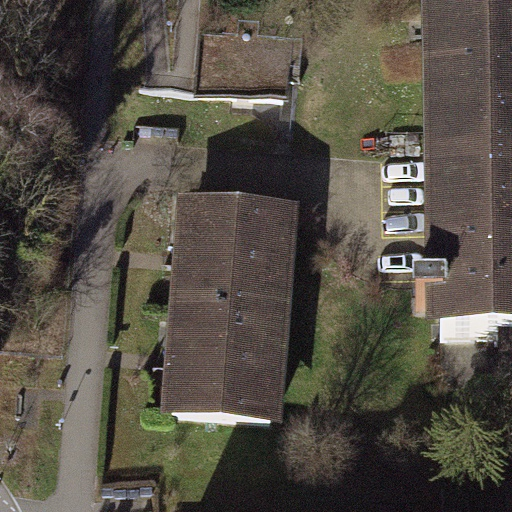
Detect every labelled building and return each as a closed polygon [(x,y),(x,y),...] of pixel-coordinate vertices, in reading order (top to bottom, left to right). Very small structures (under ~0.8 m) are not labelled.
[(439,343),(499,342),(511,341),(511,0),(432,0),(438,294),(413,294),(413,309),(438,309),(439,343)] [(288,41),(204,35),(199,97),(231,100),(284,103),(288,41)] [(18,179),(0,177),(0,205),(16,207),(17,193),(18,179)] [(283,218),(188,210),(170,419),(266,427),(283,218)] [(511,341),(499,342),(500,374),(511,373),(511,341)]
